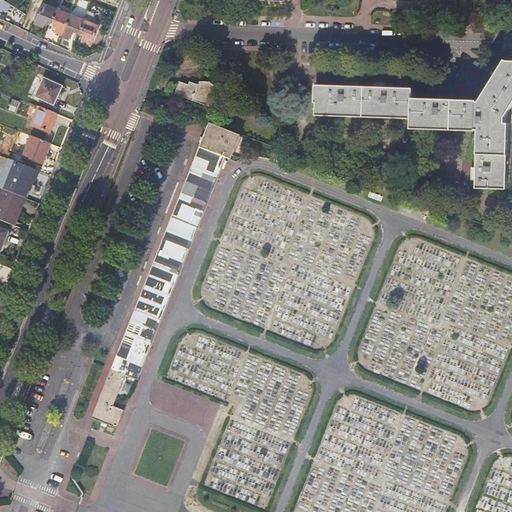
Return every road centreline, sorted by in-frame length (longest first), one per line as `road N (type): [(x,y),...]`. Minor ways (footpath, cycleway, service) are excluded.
road 1 (residential): [(156,28),(397,39),(429,47),(511,96)]
road 2 (secondary): [(0,405),(129,93)]
road 3 (secondary): [(106,80),(0,360)]
